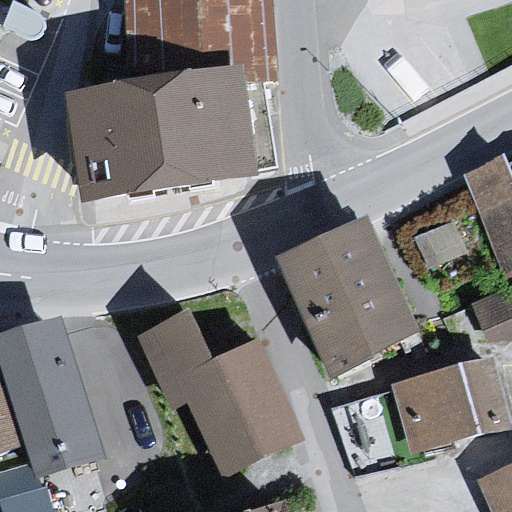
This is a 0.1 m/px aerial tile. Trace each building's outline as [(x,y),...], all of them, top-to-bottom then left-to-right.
[(129,99),(80,105),(92,206),(280,175),(270,5),(135,3),(129,99)] [(269,276),(322,389),(409,348),(363,240),(269,276)] [(511,281),(474,297),(493,344),(511,336),(511,281)] [(184,327),(128,354),(165,429),(181,417),(222,493),(295,449),(253,355),(209,370),(184,327)] [(48,336),(0,349),(0,416),(25,484),(100,470),(48,336)] [(482,373),(387,401),(410,467),(504,440),(482,373)] [(0,476),(10,472),(0,435),(0,476)] [(511,511),(511,478),(474,493),(482,511),(511,511)]
